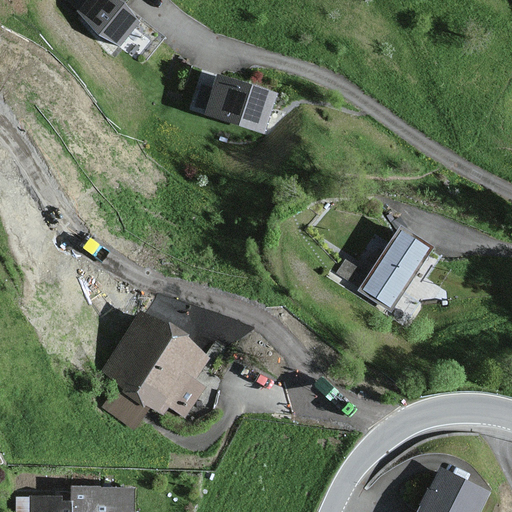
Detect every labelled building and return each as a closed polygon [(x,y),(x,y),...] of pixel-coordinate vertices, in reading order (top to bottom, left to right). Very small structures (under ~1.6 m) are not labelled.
[(141,26),(110,0),(85,0),(77,11),(121,49),(141,26)] [(279,96),(216,75),(203,115),(266,135),(279,96)] [(430,250),(396,229),(356,290),(389,312),(430,250)] [(206,358),(138,312),(97,373),(116,385),(101,408),(128,426),(141,406),(158,418),(166,407),(183,419),(203,389),(191,380),(206,358)] [(477,511),(487,492),(437,467),(415,511),(477,511)] [(130,511),(131,488),(70,487),(70,498),(21,497),(20,511),(130,511)]
